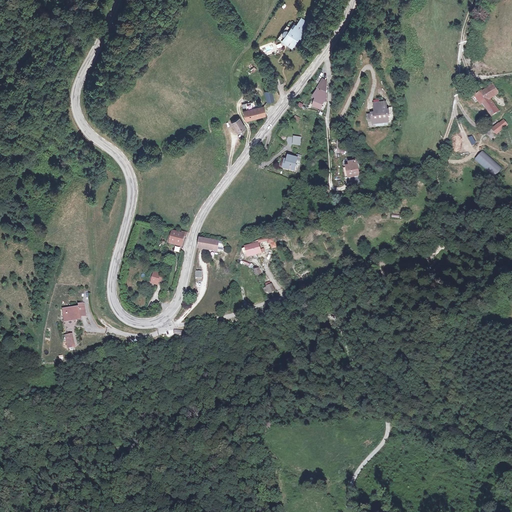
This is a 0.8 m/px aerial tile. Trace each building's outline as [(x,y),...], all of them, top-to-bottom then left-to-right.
[(303,30),(306,24),(301,20),(294,32),(292,31),(286,44),(295,49),(301,37),(303,38),(307,33),(303,30)] [(274,72),(279,69),(274,63),(270,66),(274,72)] [(276,85),(283,83),(281,76),(274,77),(276,85)] [(314,98),(312,107),(321,110),(323,101),(325,102),(326,80),(322,78),(317,88),(312,97),(314,98)] [(498,90),(492,83),(482,91),(480,88),(473,93),(478,100),(482,98),(492,111),(499,106),(491,95),(498,90)] [(264,93),(267,104),(274,102),(271,91),(264,93)] [(379,102),(379,99),(374,100),(374,102),(373,102),(374,112),(370,112),(370,114),(367,114),(368,122),(372,121),(372,124),(389,122),(388,116),(389,116),(389,108),(387,109),(386,101),(379,102)] [(264,107),(254,109),(253,103),(242,105),(246,122),(266,117),(264,107)] [(507,120),(504,116),(493,126),(496,129),(507,120)] [(240,118),(231,123),(236,134),(246,130),(240,118)] [(301,137),(293,136),(292,144),(300,145),(301,137)] [(483,150),(475,159),(495,177),(503,168),(483,150)] [(292,169),(295,157),(285,154),(284,159),(281,158),(279,166),(292,169)] [(359,175),(356,159),(347,161),(348,164),(344,164),(345,167),(343,167),(345,176),(347,175),(348,178),(359,175)] [(182,248),(184,236),(186,236),(186,231),(181,230),(180,232),(171,231),(170,242),(177,243),(176,249),(181,250),(182,248)] [(269,249),(275,247),(273,237),(268,238),(269,241),(267,242),(269,249)] [(264,248),(262,239),(246,245),(248,250),(252,249),(253,252),(264,248)] [(218,251),(219,244),(200,241),(199,248),(218,251)] [(165,270),(157,267),(153,279),(161,282),(165,270)] [(81,306),(79,295),(73,296),(73,299),(69,300),(58,303),(59,308),(57,308),(59,314),(77,310),(76,307),(81,306)]
